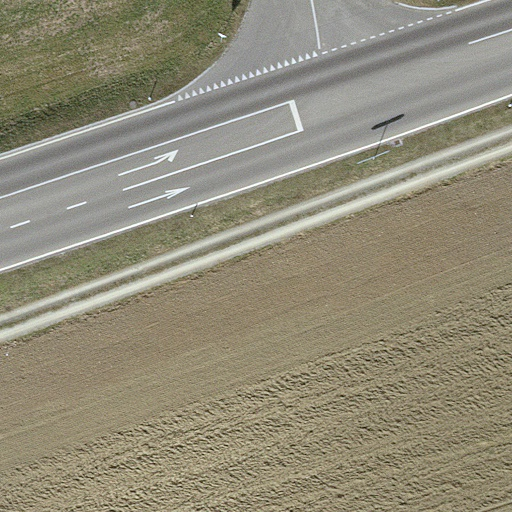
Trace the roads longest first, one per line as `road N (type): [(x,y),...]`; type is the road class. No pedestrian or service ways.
road 1 (track): [(0,320),(511,129)]
road 2 (secondary): [(337,100),(0,213)]
road 3 (secondary): [(511,41),(337,100)]
